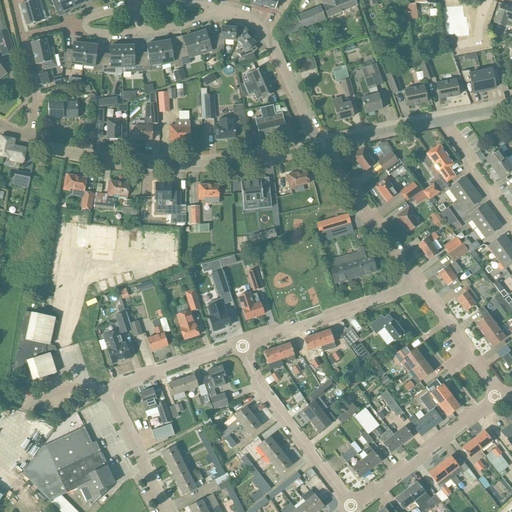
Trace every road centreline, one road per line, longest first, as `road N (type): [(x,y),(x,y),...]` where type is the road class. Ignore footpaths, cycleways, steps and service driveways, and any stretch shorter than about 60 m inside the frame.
road 1 (residential): [(323,145),(166,165),(33,141)]
road 2 (residential): [(343,509),(237,343)]
road 3 (residential): [(343,509),(498,399)]
road 4 (residential): [(237,343),(418,287)]
road 5 (residential): [(418,287),(323,145)]
road 6 (residential): [(323,145),(298,112),(264,32),(236,13)]
road 7 (residential): [(33,141),(38,106),(12,0)]
road 8 (residential): [(110,401),(139,377),(237,343)]
road 9 (residential): [(498,399),(418,287)]
road 10 (residential): [(138,3),(74,22),(86,31),(141,33)]
road 11 (residential): [(166,511),(110,401)]
road 12 (residential): [(511,222),(443,119)]
road 13 (residential): [(443,119),(323,145)]
road 14 (residential): [(0,402),(56,420),(99,395),(110,401)]
